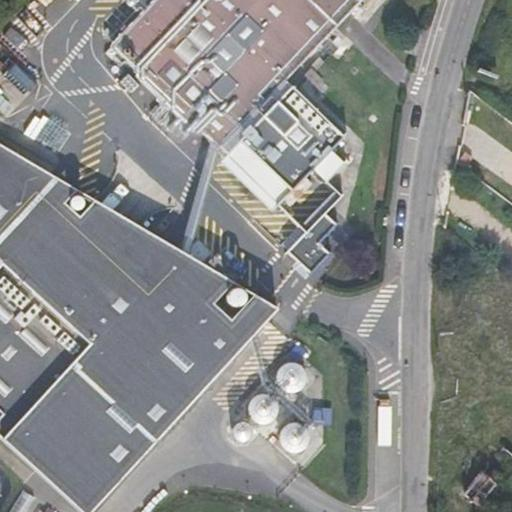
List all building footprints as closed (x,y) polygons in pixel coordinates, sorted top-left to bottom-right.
[(167,0),(119,54),(175,105),(160,121),(191,148),(206,132),(232,156),(239,162),(251,148),(304,196),(342,150),(354,135),(292,82),(368,0),(167,0)] [(418,105),(406,102),(401,123),(413,126),(418,105)] [(0,412),(6,418),(0,425),(0,436),(83,511),(97,511),(249,343),(266,324),(253,313),(236,333),(168,271),(150,291),(112,256),(94,276),(58,244),(76,224),(39,191),(51,177),(0,146),(0,412)] [(304,196),(251,148),(239,162),(292,210),(304,196)] [(51,177),(39,191),(76,224),(58,244),(94,276),(112,256),(150,291),(168,271),(236,333),(253,313),(266,324),(277,312),(51,177)] [(352,200),(345,193),(312,231),(317,236),(319,234),(320,236),(338,216),(352,200)] [(320,236),(319,234),(300,255),(325,278),(344,257),(333,247),(350,227),(338,216),(320,236)] [(292,394),(308,375),(290,360),(274,379),(292,394)] [(511,456),(501,448),(464,493),(478,505),(491,490),(499,496),(505,488),(511,494),(511,456)]
